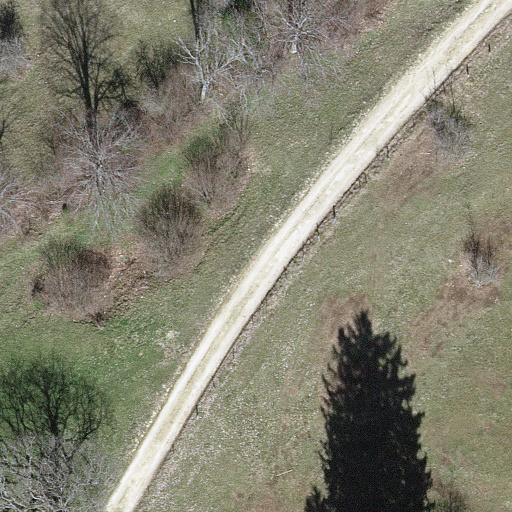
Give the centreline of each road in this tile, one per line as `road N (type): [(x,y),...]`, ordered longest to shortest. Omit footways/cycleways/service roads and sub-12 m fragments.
road 1 (track): [(115,511),(223,323),(487,0)]
road 2 (track): [(446,48),(0,327)]
